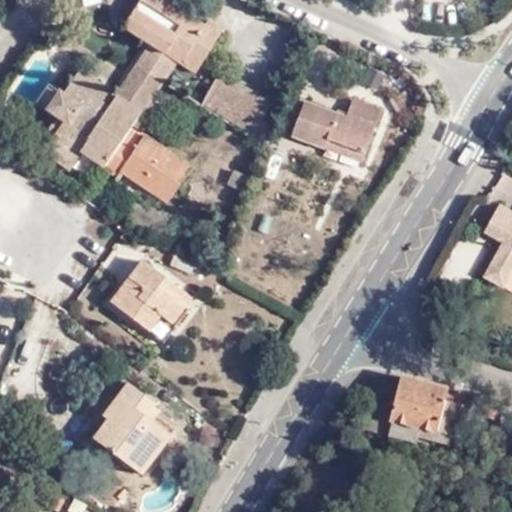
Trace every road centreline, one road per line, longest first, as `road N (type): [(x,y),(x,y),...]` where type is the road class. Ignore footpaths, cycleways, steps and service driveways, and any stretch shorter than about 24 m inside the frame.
road 1 (tertiary): [(347,333),(496,90)]
road 2 (residential): [(296,0),(496,90)]
road 3 (tertiary): [(236,511),(347,333)]
road 4 (residential): [(347,333),(511,393)]
